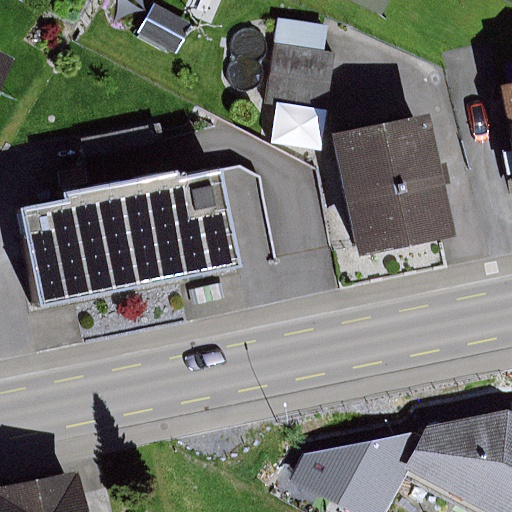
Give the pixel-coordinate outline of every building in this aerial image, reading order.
[(342,0),(377,15),(383,0),(342,0)] [(152,5),(138,33),(172,51),(187,23),(152,5)] [(325,26),(278,19),(265,99),(328,109),(336,60),(320,58),(325,26)] [(0,89),(10,69),(0,64),(0,89)] [(511,84),(493,89),(511,177),(511,84)] [(421,119),(323,136),(343,251),(441,234),(421,119)] [(212,174),(22,210),(41,307),(230,271),(212,174)] [(511,511),(511,416),(502,412),(425,426),(414,448),(400,474),(472,511),(511,511)] [(384,511),(400,474),(414,448),(384,436),(275,448),(264,473),(358,511),(384,511)] [(78,511),(70,473),(0,487),(0,511),(78,511)]
